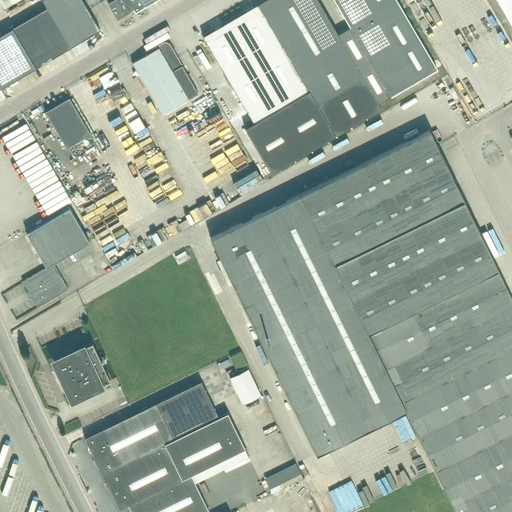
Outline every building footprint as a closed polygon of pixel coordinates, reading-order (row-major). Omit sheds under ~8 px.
[(19,0),(0,0),(0,1),(4,9),(19,0)] [(41,0),(46,7),(69,47),(98,30),(80,0),(41,0)] [(109,0),(107,2),(116,18),(132,9),(134,12),(145,5),(152,1),(153,0),(109,0)] [(261,0),(202,35),(252,122),(243,128),(270,172),(380,108),(377,103),(337,33),(317,0),(261,0)] [(333,0),(349,26),(389,96),(413,82),(436,68),(416,34),(396,0),(333,0)] [(511,0),(496,0),(511,27),(511,0)] [(0,87),(49,58),(69,47),(46,7),(0,34),(0,87)] [(494,18),(488,21),(493,29),(499,25),(494,18)] [(349,26),(337,33),(377,103),(389,96),(349,26)] [(161,114),(197,93),(181,65),(182,65),(169,43),(167,42),(166,42),(164,41),(162,42),(150,49),(151,51),(131,62),(161,114)] [(65,147),(90,133),(68,97),(44,111),(65,147)] [(511,511),(511,300),(429,130),(209,237),(315,454),(405,410),(454,511),(511,511)] [(501,174),(508,172),(505,162),(498,164),(501,174)] [(21,281),(36,307),(68,288),(52,263),(89,241),(68,207),(25,232),(45,267),(21,281)] [(129,238),(107,250),(114,262),(136,250),(129,238)] [(184,250),(174,256),(178,264),(188,258),(184,250)] [(69,402),(104,386),(102,383),(109,380),(91,342),(85,345),(83,342),(49,358),(69,402)] [(229,377),(242,404),(260,395),(247,368),(229,376),(229,377)] [(100,473),(217,416),(199,380),(83,437),(93,457),(92,457),(100,473)] [(217,416),(100,473),(107,489),(108,488),(118,509),(127,504),(131,511),(202,511),(207,510),(190,474),(244,447),(226,411),(217,416)] [(273,477),(277,485),(299,476),(295,467),(273,477)]
